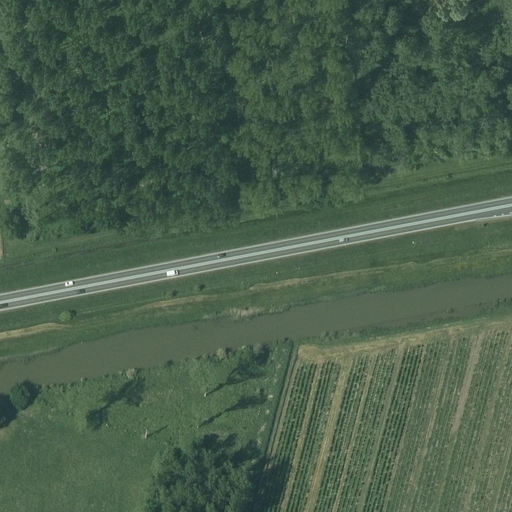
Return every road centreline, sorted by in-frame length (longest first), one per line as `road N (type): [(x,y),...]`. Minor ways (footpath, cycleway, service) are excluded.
road 1 (trunk): [(0,304),(511,205)]
road 2 (track): [(6,253),(511,158)]
road 3 (track): [(151,0),(170,222)]
road 4 (track): [(234,0),(250,207)]
road 5 (track): [(358,0),(374,184)]
road 6 (track): [(283,0),(296,162)]
